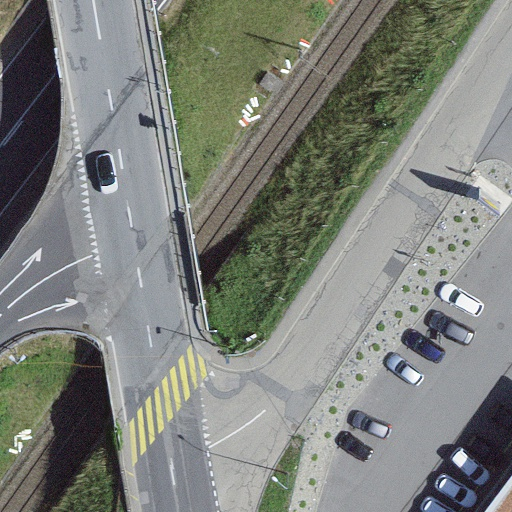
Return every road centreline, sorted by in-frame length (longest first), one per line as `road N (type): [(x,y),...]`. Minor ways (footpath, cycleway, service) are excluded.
road 1 (unclassified): [(170,466),(239,429),(286,386),(511,38)]
road 2 (secondary): [(92,0),(133,238)]
road 3 (secondary): [(133,238),(170,466)]
road 4 (primary): [(112,0),(0,146)]
road 5 (primary): [(0,315),(60,269),(133,238)]
